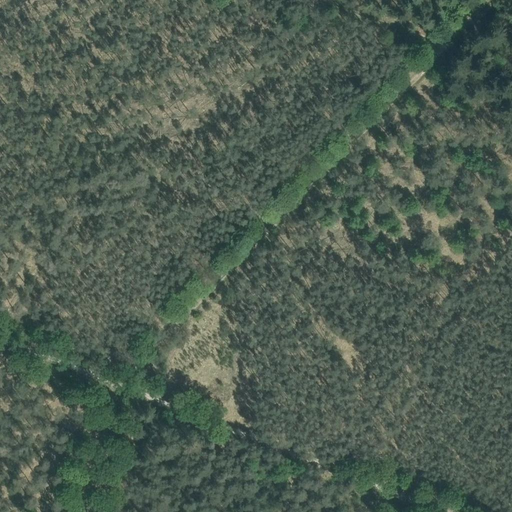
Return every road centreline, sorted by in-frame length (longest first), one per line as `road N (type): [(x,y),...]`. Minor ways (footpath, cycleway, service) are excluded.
road 1 (track): [(473,0),(117,380),(82,511)]
road 2 (track): [(305,457),(0,333)]
road 3 (track): [(441,511),(305,457)]
road 4 (track): [(298,0),(426,50)]
